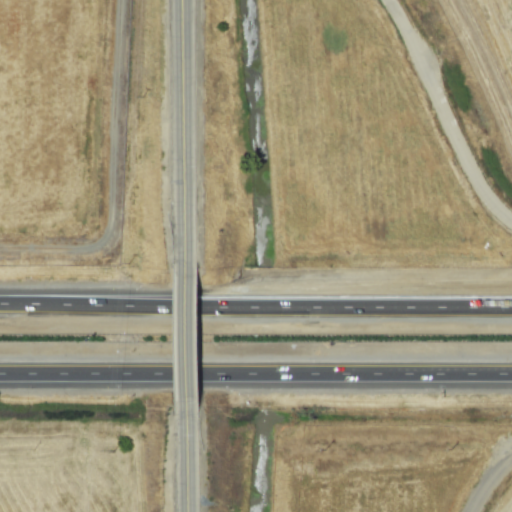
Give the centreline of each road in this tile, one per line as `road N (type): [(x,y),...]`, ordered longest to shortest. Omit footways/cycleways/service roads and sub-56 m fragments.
road 1 (motorway): [(0,374),(511,375)]
road 2 (motorway): [(511,302),(0,302)]
road 3 (tertiary): [(180,0),(183,275)]
road 4 (residential): [(390,0),(481,185),(511,221)]
road 5 (tertiary): [(183,275),(185,402)]
